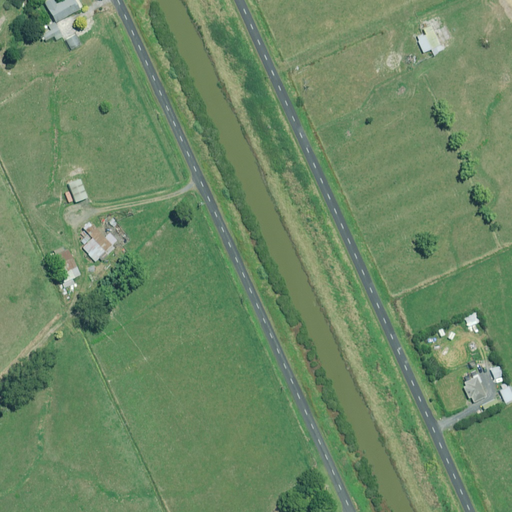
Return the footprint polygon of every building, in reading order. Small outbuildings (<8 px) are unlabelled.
[(72,0),(71,1),(70,0),(62,0),(63,1),(55,5),(52,0),(47,0),(44,2),(55,22),(82,7),(77,0),(72,0)] [(62,37),(54,23),(48,26),(49,29),(40,34),(44,41),(54,36),(56,40),(62,37)] [(444,50),(441,44),(439,45),(430,26),(422,29),(424,34),(415,38),(422,53),(430,49),(432,56),(444,50)] [(81,44),(75,35),(66,40),(71,49),(81,44)] [(86,198),(79,179),(67,184),(74,202),(86,198)] [(81,227),(92,239),(82,248),(95,262),(98,258),(101,261),(114,248),(111,245),(116,241),(111,236),(101,225),(96,229),(88,220),(81,227)] [(90,238),(83,231),(80,234),(84,238),(81,241),(84,244),(90,238)] [(64,251),(62,247),(53,251),(62,274),(58,275),(64,288),(74,284),(72,279),(79,276),(68,249),(64,251)] [(485,397),(476,377),(463,383),(465,386),(463,387),(468,398),(470,397),(473,403),(485,397)] [(511,400),(511,395),(506,382),(500,385),(502,390),(499,391),(504,404),(511,400)]
